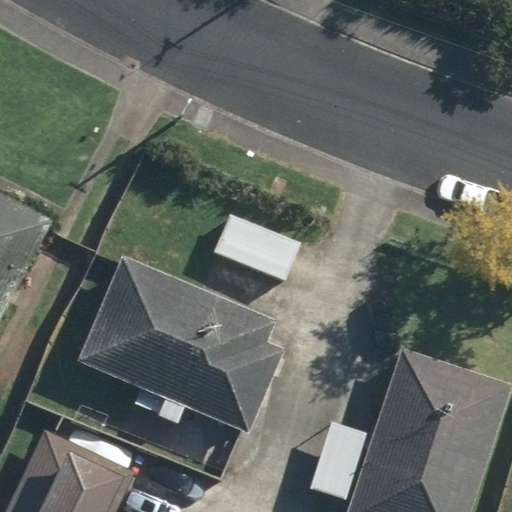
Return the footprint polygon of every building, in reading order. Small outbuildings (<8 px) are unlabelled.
[(0,317),(55,224),(0,191),(0,317)] [(303,243),(230,214),(213,257),(287,286),(303,243)] [(125,254),(75,360),(243,438),(292,332),(125,254)] [(471,511),(508,385),(395,353),(344,511),(471,511)] [(117,511),(133,471),(35,435),(5,511),(117,511)]
